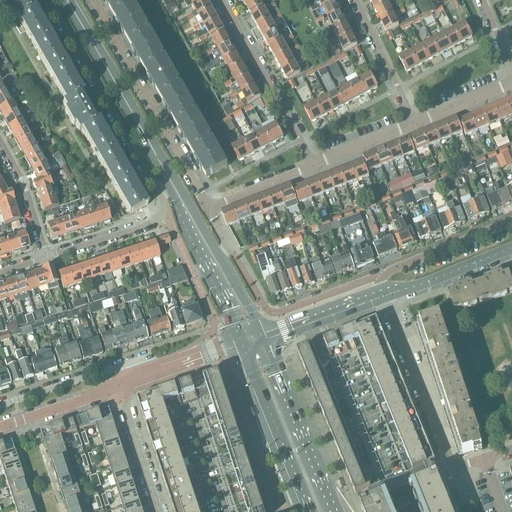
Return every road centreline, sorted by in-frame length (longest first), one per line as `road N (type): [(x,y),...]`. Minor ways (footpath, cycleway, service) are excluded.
road 1 (residential): [(207,208),(92,0)]
road 2 (residential): [(46,0),(156,190)]
road 3 (residential): [(347,362),(395,485),(452,468)]
road 4 (secondary): [(335,511),(261,336)]
road 5 (residential): [(313,165),(223,0)]
road 6 (residential): [(452,468),(382,295)]
road 7 (secondary): [(242,343),(310,511)]
road 8 (secondary): [(172,196),(242,343)]
road 9 (secondary): [(146,139),(65,0)]
road 10 (residential): [(156,190),(161,205),(151,223),(45,258)]
road 11 (secondary): [(223,263),(146,139)]
road 12 (residential): [(353,0),(415,124)]
road 13 (tertiary): [(382,295),(511,247)]
road 14 (residential): [(117,386),(242,343)]
road 15 (residential): [(158,511),(117,386)]
road 16 (residential): [(0,138),(21,175),(45,258)]
road 17 (tertiary): [(261,336),(382,295)]
road 18 (residential): [(0,426),(117,386)]
